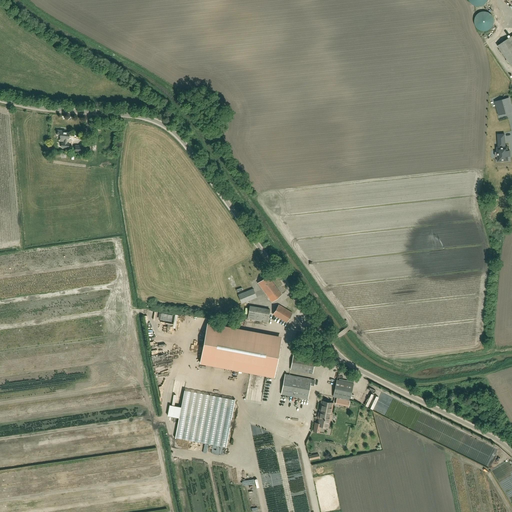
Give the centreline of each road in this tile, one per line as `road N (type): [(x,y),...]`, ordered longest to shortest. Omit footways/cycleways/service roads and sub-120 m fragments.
road 1 (unclassified): [(511,452),(343,359),(171,128),(135,115),(0,100)]
road 2 (track): [(173,511),(121,249)]
road 3 (track): [(162,466),(0,489)]
road 4 (track): [(0,464),(158,442)]
road 5 (track): [(152,416),(0,437)]
road 6 (track): [(23,253),(9,111),(0,108)]
road 7 (track): [(168,490),(18,511)]
road 8 (track): [(265,511),(246,423),(216,406),(191,409)]
road 9 (track): [(0,412),(147,391)]
road 10 (track): [(142,367),(0,386)]
road 11 (track): [(0,360),(137,341)]
road 12 (track): [(133,320),(0,339)]
road 13 (track): [(0,291),(126,274)]
road 14 (track): [(166,417),(159,389),(171,348),(152,320),(132,313)]
road 15 (track): [(121,249),(0,265)]
